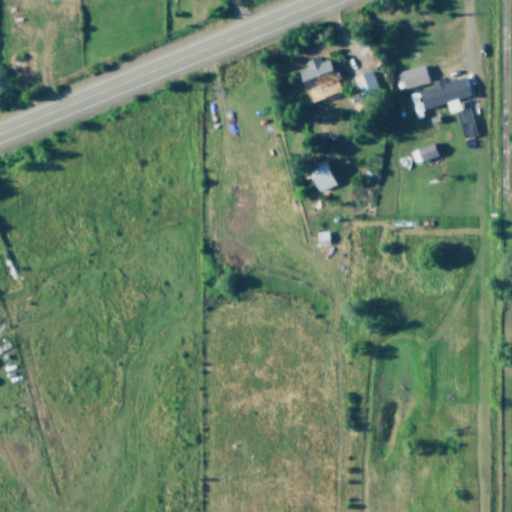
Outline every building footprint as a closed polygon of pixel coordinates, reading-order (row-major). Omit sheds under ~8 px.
[(304,62),(305,67),(297,70),(305,95),(340,84),(335,69),(331,71),(326,55),(304,62)] [(392,71),(396,89),(427,83),(423,65),(392,71)] [(358,94),(376,87),(370,70),(352,76),(358,94)] [(445,102),(448,112),(459,109),(456,97),(468,94),(464,75),(442,80),(442,78),(430,80),(431,86),(418,89),(422,108),(445,102)] [(415,147),(420,161),(436,155),(431,141),(415,147)] [(333,185),(325,159),(307,165),(315,191),(333,185)]
